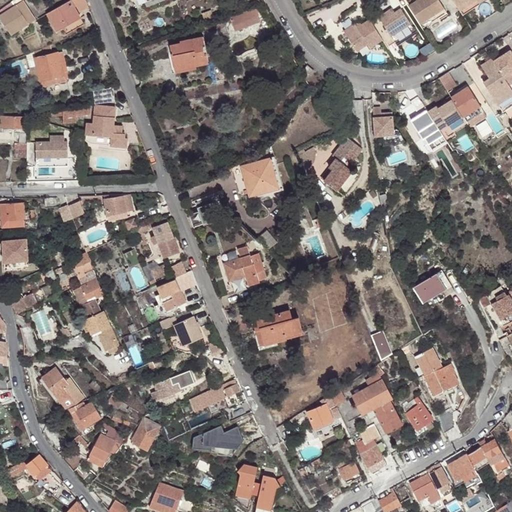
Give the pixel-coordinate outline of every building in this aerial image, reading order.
[(75,7),(71,0),(52,11),(47,13),(57,31),(77,21),(75,17),(79,15),(75,7)] [(411,0),(408,3),(419,21),(442,5),(438,0),(411,0)] [(452,0),(462,15),(484,0),(452,0)] [(22,1),(16,5),(29,24),(35,21),(23,1),(22,1)] [(82,3),(78,5),(82,12),(89,8),(86,1),(82,3)] [(29,24),(16,5),(0,15),(0,16),(13,35),(29,24)] [(419,21),(425,28),(448,13),(442,5),(419,21)] [(387,9),(378,15),(390,34),(394,40),(414,28),(410,21),(400,6),(393,11),(390,13),(387,9)] [(256,7),(251,9),(254,18),(259,16),(256,7)] [(254,18),(251,9),(230,17),(234,26),(254,18)] [(254,18),(234,26),(236,31),(261,21),(259,16),(254,18)] [(383,39),(370,19),(356,27),(354,24),(343,31),(356,51),(367,44),(369,48),(383,39)] [(414,28),(394,40),(396,43),(416,31),(414,28)] [(193,66),(209,63),(203,36),(180,41),(181,43),(170,45),(173,58),(175,70),(193,66)] [(31,53),(26,55),(32,82),(40,81),(41,87),(68,80),(66,68),(68,67),(64,52),(54,54),(52,45),(46,47),(45,47),(34,52),(31,53)] [(495,62),(505,77),(511,72),(511,51),(510,50),(503,54),(504,56),(500,59),(495,62)] [(194,71),(193,66),(175,70),(173,58),(169,59),(173,75),(194,71)] [(213,82),(226,79),(222,60),(209,63),(213,82)] [(505,113),(511,108),(511,88),(505,77),(495,62),(493,60),(483,66),(489,75),(492,74),(494,77),(491,79),(485,83),(505,113)] [(314,71),(308,65),(303,70),(310,75),(314,71)] [(97,90),(99,103),(118,100),(116,87),(106,88),(105,89),(97,90)] [(469,87),(452,97),(454,100),(464,115),(465,117),(481,107),(469,87)] [(450,124),(464,115),(454,100),(440,109),(438,105),(428,112),(439,128),(448,123),(450,124)] [(92,116),(91,105),(76,107),(77,118),(92,116)] [(106,145),(126,147),(127,138),(125,137),(125,134),(122,133),(122,126),(114,125),(115,107),(95,106),(94,123),(87,122),(86,141),(92,144),(106,145)] [(77,118),(76,107),(61,109),(62,116),(63,123),(67,124),(78,123),(77,118)] [(465,117),(468,122),(484,111),(481,107),(465,117)] [(424,140),(440,129),(439,128),(428,112),(425,108),(416,113),(418,117),(415,119),(412,121),(424,140)] [(61,109),(49,110),(50,117),(62,116),(61,109)] [(394,133),(394,132),(393,114),(382,115),(381,109),(373,109),(375,137),(383,137),(383,134),(394,133)] [(440,129),(446,139),(470,124),(468,122),(465,117),(464,115),(450,124),(448,123),(439,128),(440,129)] [(27,129),(27,118),(1,117),(1,127),(19,129),(27,129)] [(394,141),(394,133),(383,134),(383,137),(383,142),(394,141)] [(349,140),(338,154),(340,155),(337,160),(338,161),(331,169),(335,172),(327,183),(338,191),(353,172),(349,169),(363,150),(349,140)] [(69,169),(69,144),(65,143),(51,144),(37,144),(38,179),(61,179),(60,169),(69,169)] [(271,158),(242,166),(250,196),(279,189),(271,158)] [(79,200),(68,205),(73,217),(84,213),(81,204),(103,203),(102,195),(81,196),(81,199),(79,200)] [(104,198),(105,203),(109,221),(129,216),(127,211),(130,211),(134,210),(130,195),(123,196),(110,198),(104,198)] [(206,213),(220,209),(216,196),(202,200),(206,213)] [(0,204),(0,215),(1,228),(23,227),(23,219),(28,219),(27,213),(22,213),(22,203),(0,204)] [(68,205),(68,204),(59,208),(65,221),(73,217),(68,205)] [(135,216),(125,220),(128,229),(138,225),(135,216)] [(158,220),(160,224),(168,222),(166,216),(158,220)] [(160,224),(153,227),(156,235),(151,236),(154,244),(159,242),(164,257),(179,252),(168,221),(168,222),(160,224)] [(131,232),(129,233),(131,238),(151,229),(149,224),(146,225),(131,232)] [(270,247),(277,240),(266,229),(260,235),(270,247)] [(2,241),(2,247),(3,252),(4,271),(29,269),(26,239),(2,241)] [(230,262),(224,264),(230,281),(247,275),(250,285),(266,279),(257,253),(251,255),(248,246),(227,253),(230,262)] [(82,284),(95,278),(88,262),(90,261),(86,252),(73,258),(68,260),(72,269),(75,268),(82,284)] [(182,260),(174,263),(178,273),(186,270),(182,260)] [(59,284),(66,282),(61,268),(54,271),(59,284)] [(441,269),(414,287),(425,303),(436,296),(440,301),(456,291),(441,269)] [(174,277),(148,289),(150,293),(152,292),(153,292),(158,290),(160,294),(156,296),(160,304),(164,302),(165,304),(176,299),(173,292),(180,289),(174,277)] [(96,280),(81,288),(89,303),(95,300),(103,295),(96,280)] [(69,289),(66,282),(59,284),(62,292),(69,289)] [(43,297),(45,301),(54,297),(49,286),(42,289),(45,296),(43,297)] [(89,303),(81,288),(75,291),(83,306),(84,305),(89,303)] [(17,290),(6,295),(16,314),(37,305),(33,295),(22,300),(17,290)] [(486,295),(479,299),(484,308),(490,304),(486,295)] [(494,309),(504,325),(511,320),(511,300),(509,301),(508,298),(498,303),(500,306),(494,309)] [(89,303),(84,305),(88,314),(100,309),(95,300),(89,303)] [(104,311),(85,318),(90,331),(92,334),(97,332),(106,350),(107,350),(118,345),(104,311)] [(286,335),(302,330),(298,318),(291,320),(289,311),(269,317),(253,322),(256,331),(261,330),(266,346),(287,339),(286,335)] [(253,322),(269,317),(267,312),(252,317),(253,322)] [(178,322),(175,315),(160,322),(162,328),(173,323),(178,322)] [(193,315),(178,322),(173,323),(182,345),(202,336),(193,315)] [(90,331),(85,318),(82,320),(87,332),(90,331)] [(77,319),(66,325),(73,338),(84,332),(77,319)] [(262,347),(266,346),(261,330),(256,331),(262,347)] [(303,334),(302,330),(286,335),(287,339),(303,334)] [(371,335),(381,361),(393,353),(384,330),(371,335)] [(427,338),(424,334),(416,339),(419,343),(427,338)] [(499,338),(507,352),(511,349),(507,340),(509,339),(506,334),(499,338)] [(218,340),(208,345),(213,355),(222,351),(218,340)] [(120,349),(118,345),(107,350),(109,354),(120,349)] [(433,370),(442,366),(432,347),(416,356),(425,374),(433,370)] [(0,356),(8,358),(7,351),(0,350),(0,356)] [(161,358),(152,362),(154,367),(163,363),(162,359),(161,358)] [(171,358),(162,359),(163,363),(165,367),(172,364),(171,358)] [(425,374),(424,375),(434,397),(444,391),(443,389),(458,382),(453,373),(455,372),(451,364),(435,373),(433,370),(425,374)] [(65,381),(65,380),(55,367),(42,377),(58,400),(68,393),(63,387),(66,385),(64,382),(65,381)] [(383,372),(382,368),(372,376),(375,382),(382,378),(381,375),(383,372)] [(109,380),(101,373),(88,386),(97,394),(109,380)] [(144,386),(139,376),(132,379),(138,392),(145,389),(144,386)] [(68,393),(76,403),(84,398),(69,378),(65,380),(65,381),(64,382),(66,385),(63,387),(68,393)] [(154,401),(182,390),(178,382),(173,384),(170,378),(155,384),(157,390),(151,392),(154,401)] [(208,406),(225,398),(228,404),(229,407),(238,403),(239,404),(243,401),(239,391),(239,390),(234,378),(219,385),(190,398),(196,411),(208,406)] [(382,378),(375,382),(352,395),(362,414),(367,412),(389,400),(393,397),(382,378)] [(340,391),(330,395),(335,404),(344,399),(340,391)] [(325,404),(307,412),(307,413),(314,428),(333,420),(341,416),(337,408),(331,410),(329,411),(328,408),(330,407),(335,406),(335,404),(330,395),(330,394),(323,398),(325,404)] [(111,396),(107,403),(118,409),(122,403),(111,396)] [(211,411),(228,404),(225,398),(208,406),(211,411)] [(389,400),(367,412),(370,419),(378,415),(387,431),(402,423),(389,400)] [(84,406),(81,401),(76,403),(67,407),(71,414),(76,411),(84,406)] [(91,402),(84,406),(76,411),(85,426),(100,417),(91,402)] [(433,418),(421,402),(407,413),(418,429),(433,418)] [(511,411),(510,408),(507,411),(500,421),(506,431),(507,430),(511,439),(511,411)] [(85,426),(76,411),(71,414),(80,429),(85,426)] [(454,427),(452,413),(450,411),(440,417),(441,424),(441,426),(444,433),(445,433),(454,427)] [(140,426),(155,435),(160,427),(144,419),(140,426)] [(375,424),(362,431),(364,436),(370,433),(373,438),(373,439),(366,442),(365,439),(356,443),(362,453),(361,454),(368,467),(369,467),(372,472),(381,467),(378,462),(384,459),(374,439),(381,436),(375,424)] [(194,447),(212,449),(212,451),(232,453),(233,445),(241,446),(244,440),(238,426),(224,432),(221,425),(194,437),(194,447)] [(147,450),(155,435),(140,426),(135,435),(132,442),(147,450)] [(122,444),(127,438),(114,431),(111,438),(122,444)] [(89,460),(105,467),(113,449),(117,451),(121,445),(115,442),(114,445),(98,438),(89,460)] [(487,443),(484,438),(478,441),(481,446),(490,462),(490,463),(504,455),(496,439),(487,443)] [(144,455),(147,450),(132,442),(129,447),(144,455)] [(475,470),(490,462),(481,446),(466,455),(475,470)] [(72,451),(63,459),(71,468),(73,471),(82,460),(72,451)] [(457,484),(476,473),(475,470),(466,455),(465,453),(447,464),(457,484)] [(52,470),(38,455),(31,462),(27,464),(35,475),(40,479),(52,470)] [(31,462),(29,459),(19,463),(22,468),(27,464),(31,462)] [(8,468),(1,471),(7,478),(8,479),(23,471),(22,468),(19,463),(8,468)] [(257,466),(243,463),(237,471),(239,474),(235,495),(250,498),(251,494),(254,481),(257,466)] [(339,470),(344,479),(358,473),(353,463),(339,470)] [(450,481),(441,466),(436,469),(430,473),(438,488),(450,481)] [(421,506),(440,497),(428,473),(409,484),(421,506)] [(275,476),(263,474),(261,483),(259,495),(256,505),(271,509),(276,486),(279,484),(275,476)] [(261,483),(254,481),(251,494),(259,495),(261,483)] [(152,499),(177,507),(183,491),(159,483),(152,499)] [(405,486),(388,494),(379,500),(385,511),(411,497),(405,486)] [(387,491),(376,496),(379,500),(388,494),(387,491)] [(250,498),(235,495),(234,499),(248,509),(250,498)] [(168,511),(174,511),(177,507),(152,499),(149,506),(168,511)] [(110,511),(127,511),(130,510),(115,500),(109,511),(110,511)] [(86,511),(87,511),(76,501),(63,511),(86,511)] [(449,511),(463,511),(460,501),(448,505),(449,511)] [(498,511),(511,511),(511,502),(498,511)]
